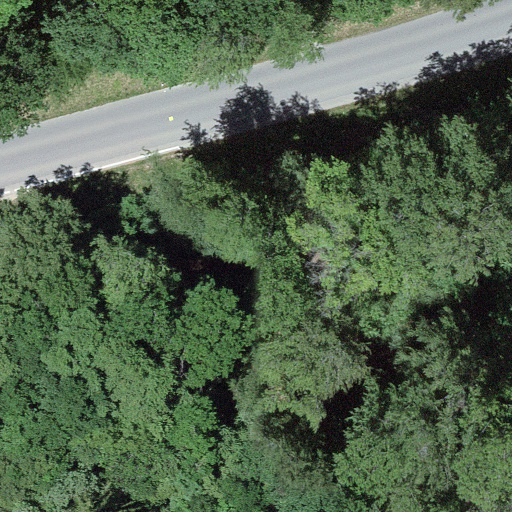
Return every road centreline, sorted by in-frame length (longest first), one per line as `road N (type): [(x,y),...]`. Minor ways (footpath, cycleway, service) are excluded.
road 1 (tertiary): [(0,169),(511,18)]
road 2 (track): [(511,221),(237,246),(0,241)]
